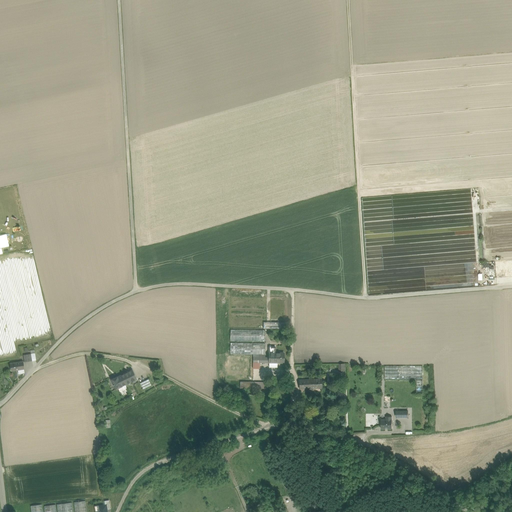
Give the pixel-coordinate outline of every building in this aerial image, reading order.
[(285,298),(231,297),(230,328),(285,329),(285,298)] [(265,330),(230,329),(230,341),(265,341),(265,330)] [(265,343),(230,343),(230,354),(253,354),(265,355),(265,343)] [(275,347),(269,347),(269,358),(269,363),(277,363),(277,362),(284,362),(284,353),(275,353),(275,347)] [(31,354),(23,355),(24,362),(32,361),(31,354)] [(265,355),(253,354),(253,362),(258,362),(269,363),(269,358),(265,357),(265,355)] [(23,361),(10,363),(11,371),(18,370),(18,374),(19,374),(24,373),(23,361)] [(423,366),(385,366),(385,379),(422,379),(423,366)] [(132,369),(118,376),(122,386),(137,379),(132,369)] [(118,376),(111,380),(115,390),(122,386),(118,376)] [(322,379),(299,380),(299,389),(309,388),(309,392),(313,392),(313,388),(322,388),(322,379)] [(149,380),(141,384),(144,389),(151,385),(149,380)] [(386,420),(381,420),(381,429),(392,429),(392,420),(386,420)] [(86,511),(85,501),(74,502),(74,511),(86,511)] [(72,511),(72,503),(57,504),(57,511),(72,511)]
